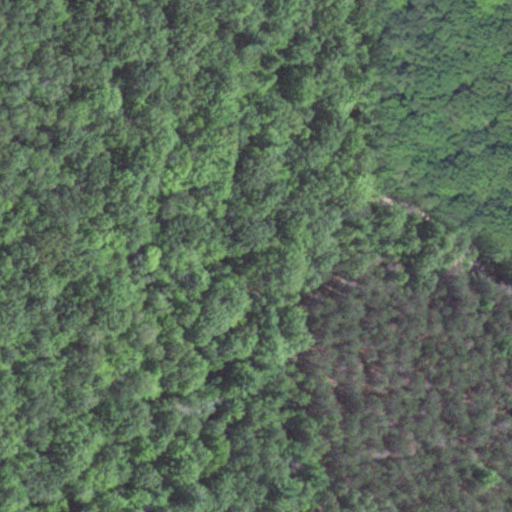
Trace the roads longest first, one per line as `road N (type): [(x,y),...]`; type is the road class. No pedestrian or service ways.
road 1 (residential): [(511,296),(412,209),(367,198),(257,194)]
road 2 (residential): [(257,194),(0,185)]
